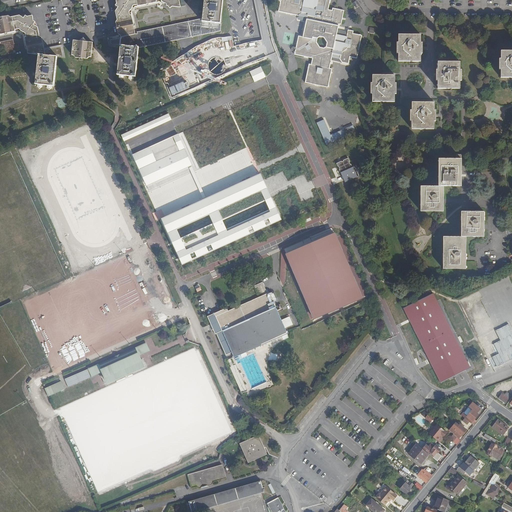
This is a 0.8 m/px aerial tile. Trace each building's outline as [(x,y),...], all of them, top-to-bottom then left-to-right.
[(120,48),(120,51),(118,74),(135,75),(138,46),(171,40),(221,31),(223,0),(205,0),(204,22),(136,35),(132,14),(131,14),(130,10),(130,9),(132,9),(134,6),(134,5),(134,4),(139,3),(140,5),(157,2),(157,0),(158,0),(160,0),(161,0),(162,2),(165,3),(167,4),(167,6),(169,6),(171,8),(173,6),(181,7),(179,0),(117,0),(118,0),(115,3),(119,6),(116,9),(118,19),(117,21),(119,32),(122,33),(105,37),(107,47),(120,48)] [(333,10),(328,9),(329,0),(280,0),(279,11),(298,15),(297,20),(306,22),(303,37),(299,36),(295,54),(313,58),(311,65),(309,64),(306,82),(328,87),(332,69),(329,68),(332,54),(340,56),(341,58),(343,62),(349,63),(351,56),(358,57),(362,35),(353,33),(353,30),(348,30),(348,32),(337,30),(338,23),(341,24),(344,10),(333,8),(333,10)] [(0,37),(16,35),(16,33),(21,32),(23,34),(27,35),(28,39),(26,40),(29,56),(33,56),(41,57),(47,58),(46,53),(46,51),(43,41),(41,39),(39,30),(36,28),(39,24),(35,22),(34,17),(30,18),(27,17),(24,20),(20,18),(11,20),(8,18),(0,19),(0,37)] [(106,49),(120,51),(120,48),(107,47),(105,37),(122,33),(119,32),(103,35),(106,49)] [(421,42),(422,34),(399,34),(399,42),(397,42),(397,53),(399,52),(399,61),(421,61),(422,53),(424,53),(424,49),(423,42),(421,42)] [(87,41),(84,36),(80,40),(74,39),(73,46),(71,54),(74,54),(75,56),(87,58),(88,56),(91,56),(92,41),(87,41)] [(61,49),(46,51),(46,53),(59,51),(62,63),(64,63),(61,49)] [(511,50),(501,51),(501,59),(499,59),(499,69),(501,69),(501,78),(511,77),(511,50)] [(59,51),(46,53),(47,58),(41,57),(38,87),(55,89),(58,65),(62,63),(59,51)] [(210,71),(212,73),(215,74),(219,74),(222,73),(224,70),(226,67),(226,64),(224,61),(222,58),(219,57),(215,57),(212,58),(210,61),(208,64),(208,67),(210,71)] [(460,69),(460,61),(438,61),(437,69),(436,69),(436,77),(436,80),(438,80),(438,88),(460,88),(460,80),(462,80),(462,69),(460,69)] [(266,75),(261,66),(241,76),(246,85),(266,75)] [(395,83),(395,75),(373,75),(373,83),(371,83),(371,95),(373,95),(373,103),(395,103),(395,95),(397,95),(397,90),(397,83),(395,83)] [(434,103),(412,103),(412,111),(410,111),(410,121),(412,121),(412,130),(434,129),(434,122),(436,122),(436,117),(436,111),(434,111),(434,103)] [(194,170),(169,115),(122,135),(149,190),(194,170)] [(324,119),(317,122),(326,146),(356,134),(353,125),(330,134),(324,119)] [(440,186),(443,186),(462,186),(461,154),(457,154),(456,159),(439,159),(440,186)] [(350,160),(349,158),(344,160),(345,161),(342,162),(341,161),(337,163),(338,166),(339,166),(340,169),(339,169),(345,181),(359,175),(355,166),(353,167),(351,164),(349,161),(350,160)] [(268,195),(260,175),(162,219),(181,265),(280,220),(268,195)] [(443,186),(440,186),(422,186),(422,210),(443,210),(443,201),(443,186)] [(461,236),(465,235),(483,235),(483,227),(483,211),(461,211),(461,236)] [(332,224),(317,230),(319,236),(334,230),(332,224)] [(287,254),(278,270),(301,319),(313,317),(362,295),(335,233),(287,254)] [(465,235),(461,236),(443,236),(443,268),(465,267),(465,259),(465,235)] [(233,352),(236,358),(287,334),(269,293),(267,289),(262,291),(261,289),(264,287),(262,282),(254,286),(256,289),(259,297),(248,302),(229,311),(227,308),(209,316),(211,320),(209,320),(212,327),(216,334),(217,333),(227,355),(233,352)] [(459,347),(433,293),(404,307),(405,309),(403,310),(408,319),(409,319),(410,320),(412,323),(421,342),(422,344),(430,360),(440,382),(469,368),(459,347)] [(501,326),(497,327),(501,339),(505,338),(501,326)] [(89,369),(92,376),(99,373),(102,372),(108,384),(144,367),(140,358),(138,356),(141,354),(149,351),(146,343),(138,347),(135,348),(117,356),(99,364),(96,366),(89,369)] [(242,393),(248,390),(236,364),(230,367),(242,393)] [(88,369),(65,379),(68,387),(91,377),(88,369)] [(65,389),(61,381),(44,388),(48,396),(49,396),(65,389)] [(505,402),(511,395),(507,391),(505,395),(502,393),(498,397),(505,402)] [(464,413),(462,415),(465,418),(470,422),(474,425),(476,423),(474,421),(479,414),(477,413),(480,409),(474,405),(471,408),(473,409),(467,416),(464,413)] [(469,407),(464,413),(467,416),(473,409),(471,408),(469,407)] [(502,434),(508,426),(497,418),(491,425),(502,434)] [(436,423),(428,433),(437,440),(441,435),(443,435),(446,431),(436,423)] [(456,423),(450,430),(454,434),(458,437),(462,440),(464,437),(462,435),(467,429),(460,424),(459,425),(456,423)] [(494,438),(486,433),(484,437),(492,442),(494,438)] [(259,435),(240,444),(248,463),(267,454),(259,435)] [(424,449),(438,461),(442,456),(438,453),(441,449),(436,446),(432,443),(429,447),(427,445),(424,449)] [(498,459),(504,451),(492,443),(487,452),(498,459)] [(429,454),(417,444),(409,454),(421,464),(429,454)] [(471,473),(480,463),(471,456),(465,463),(468,466),(466,468),(471,473)] [(226,478),(223,465),(188,474),(191,488),(196,486),(199,489),(211,485),(213,482),(226,478)] [(423,470),(418,476),(427,483),(432,476),(425,469),(423,470)] [(457,495),(468,483),(459,475),(449,487),(457,495)] [(389,480),(387,482),(399,493),(401,491),(397,488),(398,487),(389,480)] [(413,485),(408,480),(400,489),(407,494),(411,489),(413,485)] [(486,487),(473,480),(472,482),(485,489),(486,487)] [(195,511),(264,493),(261,481),(189,502),(191,511),(195,511)] [(486,487),(485,489),(481,495),(487,499),(490,494),(489,493),(494,486),(489,483),(486,487)] [(387,487),(377,499),(385,506),(389,501),(391,498),(393,499),(394,501),(398,496),(387,487)] [(439,496),(434,508),(444,511),(449,500),(439,496)] [(285,511),(278,498),(268,503),(271,511),(285,511)] [(371,499),(367,505),(371,508),(375,511),(382,511),(385,510),(376,503),(375,503),(371,499)] [(511,506),(503,502),(501,506),(511,511),(511,506)]
